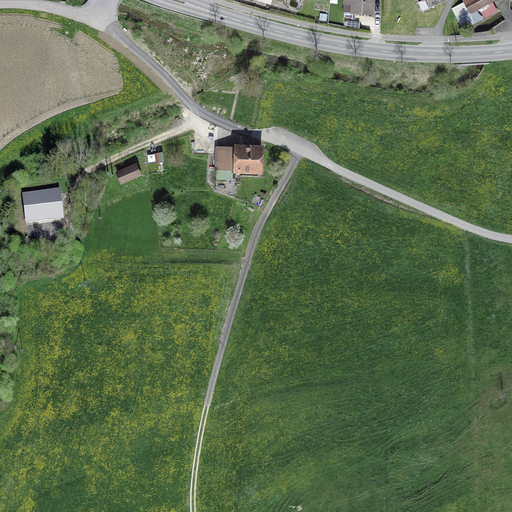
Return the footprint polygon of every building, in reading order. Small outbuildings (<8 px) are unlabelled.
[(352,4),(351,13),(371,14),(372,0),(344,0),(344,4),(352,4)] [(452,9),(463,29),(495,12),(490,2),(493,0),(461,0),(463,4),(452,9)] [(260,172),(260,149),(237,148),(216,147),(216,154),(216,170),(260,172)] [(121,183),(139,175),(135,165),(116,173),(121,183)] [(60,187),(22,191),(26,221),(64,217),(60,187)]
